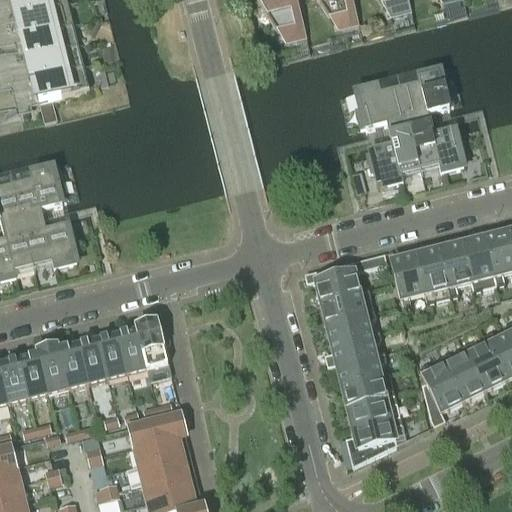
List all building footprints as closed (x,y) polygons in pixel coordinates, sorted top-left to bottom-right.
[(65,0),(20,0),(13,2),(18,23),(68,10),(65,0)] [(255,0),(258,15),(263,14),(277,36),(282,35),(285,46),(306,41),(295,0),(255,0)] [(309,0),(310,2),(315,0),(330,23),(335,22),(338,33),(358,28),(351,0),(309,0)] [(375,0),(382,10),(387,8),(390,20),(410,15),(406,0),(375,0)] [(68,10),(18,23),(23,44),(73,31),(68,10)] [(73,31),(23,44),(28,65),(79,52),(73,31)] [(79,52),(28,65),(33,86),(84,73),(79,52)] [(84,73),(33,86),(39,108),(89,95),(84,73)] [(417,83),(418,90),(420,89),(428,120),(449,115),(448,112),(453,111),(449,93),(444,94),(440,77),(417,83)] [(418,90),(399,95),(409,135),(430,130),(428,120),(420,89),(418,90)] [(365,136),(386,131),(379,100),(381,99),(379,93),(356,98),(360,115),(355,116),(360,134),(365,133),(365,136)] [(399,95),(381,99),(379,100),(386,131),(389,141),(409,135),(399,95)] [(54,113),(43,116),(45,125),(57,122),(54,113)] [(430,130),(409,135),(420,176),(439,172),(441,171),(433,140),(430,130)] [(409,135),(389,141),(391,150),(399,181),(401,181),(420,176),(409,135)] [(454,135),(433,140),(441,171),(439,172),(440,178),(463,172),(459,156),(464,155),(460,137),(455,138),(454,135)] [(371,159),(366,160),(371,178),(375,177),(380,193),(403,188),(401,181),(399,181),(391,150),(370,156),(371,159)] [(53,174),(30,179),(32,187),(33,187),(40,217),(41,216),(62,211),(62,208),(66,207),(62,189),(57,190),(53,174)] [(32,187),(13,192),(23,231),(44,226),(41,216),(40,217),(33,187),(32,187)] [(13,192),(0,195),(0,223),(1,227),(0,226),(0,227),(2,237),(23,231),(13,192)] [(44,226),(23,231),(33,272),(52,268),(53,267),(45,236),(46,236),(44,226)] [(23,231),(2,237),(5,246),(6,246),(13,277),(14,277),(33,272),(23,231)] [(67,231),(46,236),(45,236),(53,267),(52,268),(54,274),(77,269),(72,252),(77,251),(73,233),(68,234),(67,231)] [(482,236),(468,240),(470,249),(461,251),(470,289),(473,299),(496,293),(484,245),(482,236)] [(511,257),(507,239),(484,245),(496,293),(505,290),(503,281),(511,278),(511,257)] [(5,246),(0,247),(0,287),(16,284),(14,277),(13,277),(6,246),(5,246)] [(435,248),(421,251),(423,261),(414,263),(424,300),(426,310),(449,304),(438,257),(435,248)] [(461,251),(438,257),(449,304),(459,302),(456,292),(470,289),(461,251)] [(390,269),(403,316),(412,314),(409,304),(424,300),(414,263),(412,254),(398,257),(400,266),(390,269)] [(384,261),(364,266),(366,275),(386,270),(384,261)] [(364,266),(344,271),(346,279),(353,278),(354,279),(366,275),(364,266)] [(346,279),(344,271),(304,281),(307,290),(316,288),(321,308),(359,299),(354,279),(353,278),(346,279)] [(368,296),(359,299),(321,308),(326,329),(374,317),(368,296)] [(374,317),(326,329),(331,350),(369,340),(366,329),(376,326),(374,317)] [(171,382),(163,350),(157,327),(136,332),(147,376),(150,388),(171,382)] [(511,332),(511,330),(502,334),(507,343),(511,353),(511,332)] [(119,340),(118,341),(128,381),(147,376),(136,332),(135,332),(136,336),(129,338),(128,334),(118,337),(119,340)] [(379,338),(369,340),(331,350),(334,359),(325,362),(328,374),(337,371),(374,361),(371,350),(381,347),(379,338)] [(99,345),(98,346),(108,385),(128,381),(118,341),(109,343),(108,339),(98,342),(99,345)] [(511,384),(511,353),(507,343),(496,349),(492,340),(483,344),(488,353),(505,388),(511,384)] [(79,350),(78,351),(88,390),(108,385),(98,346),(89,348),(89,344),(78,347),(79,350)] [(69,349),(57,352),(68,395),(88,390),(78,351),(70,353),(69,349)] [(505,388),(488,353),(474,359),(470,350),(461,354),(466,363),(483,398),(505,388)] [(57,352),(38,357),(48,400),(68,395),(57,352)] [(27,363),(19,365),(29,405),(48,400),(38,357),(26,360),(27,363)] [(374,361),(337,371),(342,391),(379,382),(376,371),(386,368),(384,359),(374,361)] [(483,398),(466,363),(453,370),(449,361),(440,365),(445,374),(462,409),(483,398)] [(7,368),(0,370),(0,375),(9,410),(29,405),(19,365),(18,366),(17,362),(6,365),(7,368)] [(419,375),(421,391),(421,392),(425,391),(436,411),(440,420),(441,419),(462,409),(445,374),(432,380),(427,371),(419,375)] [(0,412),(9,410),(0,375),(0,412)] [(389,380),(379,382),(342,391),(347,412),(395,401),(389,380)] [(421,392),(421,391),(418,393),(426,415),(436,411),(425,391),(421,392)] [(395,401),(347,412),(352,433),(390,424),(387,412),(397,410),(395,401)] [(170,410),(157,413),(158,420),(172,417),(170,410)] [(436,411),(426,415),(430,427),(434,433),(445,428),(441,419),(440,420),(436,411)] [(143,416),(145,423),(158,420),(157,413),(143,416)] [(123,421),(125,428),(139,425),(137,418),(123,421)] [(180,421),(130,433),(134,453),(185,440),(180,421)] [(400,422),(390,424),(352,433),(355,443),(345,445),(352,473),(397,451),(394,447),(395,446),(392,433),(402,431),(400,422)] [(103,426),(105,433),(119,430),(117,423),(103,426)] [(49,430),(36,433),(37,440),(51,437),(49,430)] [(36,433),(22,437),(24,444),(37,440),(36,433)] [(92,433),(78,436),(80,443),(94,439),(92,433)] [(65,440),(66,446),(80,443),(78,436),(65,440)] [(10,440),(0,442),(0,449),(12,447),(10,440)] [(185,440),(134,453),(139,472),(181,461),(177,443),(185,441),(185,440)] [(59,441),(52,442),(45,444),(46,451),(60,448),(59,441)] [(10,453),(0,455),(0,476),(15,473),(10,453)] [(99,454),(86,458),(87,465),(101,461),(99,454)] [(101,461),(87,465),(89,472),(103,468),(101,461)] [(181,461),(139,472),(144,490),(186,480),(181,461)] [(15,473),(0,476),(0,496),(19,491),(15,473)] [(45,478),(46,485),(60,481),(58,475),(45,478)] [(186,480),(144,490),(148,509),(190,498),(186,480)] [(60,481),(46,485),(48,492),(62,488),(60,481)] [(101,494),(103,501),(117,497),(115,490),(101,494)] [(19,491),(0,496),(0,511),(16,511),(24,510),(19,491)] [(117,497),(103,501),(105,507),(118,504),(117,497)] [(193,511),(190,498),(148,509),(149,511),(193,511)]
